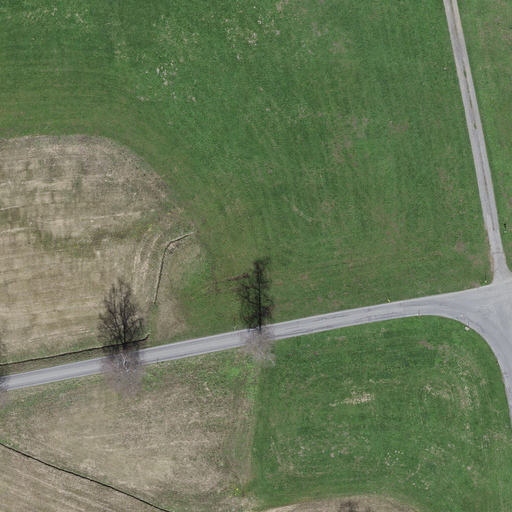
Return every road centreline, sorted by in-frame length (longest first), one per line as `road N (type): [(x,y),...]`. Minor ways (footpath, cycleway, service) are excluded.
road 1 (residential): [(0,381),(441,295),(508,310)]
road 2 (track): [(508,310),(449,0)]
